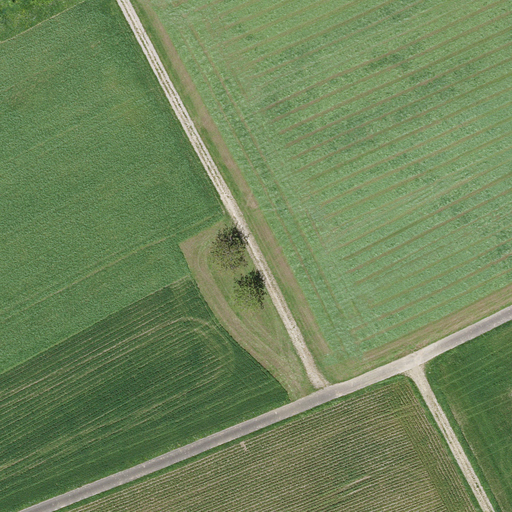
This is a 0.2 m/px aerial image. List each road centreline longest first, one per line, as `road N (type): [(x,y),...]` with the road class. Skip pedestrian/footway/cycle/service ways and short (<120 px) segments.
road 1 (track): [(41,511),(414,363),(511,313)]
road 2 (track): [(126,0),(330,396)]
road 3 (track): [(414,363),(491,511)]
